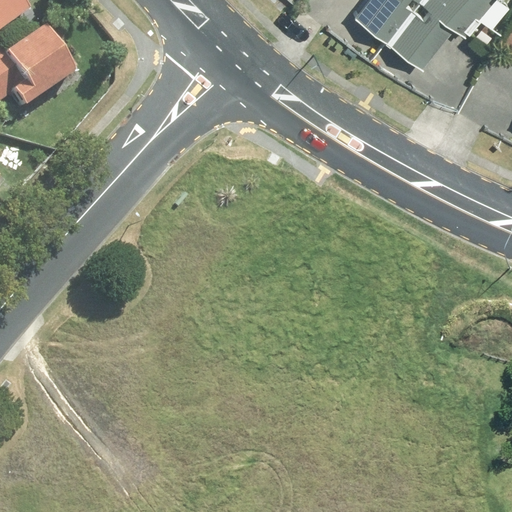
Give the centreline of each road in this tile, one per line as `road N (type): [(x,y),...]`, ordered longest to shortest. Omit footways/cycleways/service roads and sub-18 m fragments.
road 1 (tertiary): [(0,306),(230,49)]
road 2 (tertiary): [(511,223),(375,155),(230,49)]
road 3 (track): [(0,312),(131,483)]
